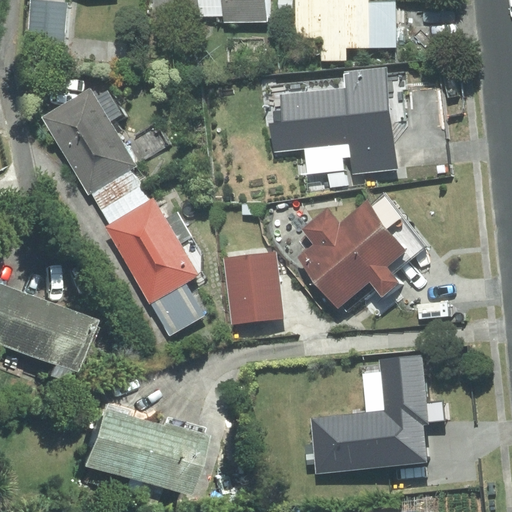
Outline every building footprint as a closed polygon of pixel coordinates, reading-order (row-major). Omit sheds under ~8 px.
[(70,1),(35,0),(34,45),(68,46),(70,1)] [(270,0),(202,0),(203,18),(227,17),(227,22),(271,22),(270,0)] [(299,0),(300,40),(325,39),(325,61),(350,61),(350,49),(400,48),(400,1),(373,2),(372,0),(299,0)] [(403,170),(392,68),(349,72),(350,88),(298,94),(305,150),(352,145),(355,175),(403,170)] [(95,193),(113,225),(110,227),(172,337),(208,317),(190,285),(205,277),(161,199),(154,202),(135,170),(143,166),(98,88),(47,117),(91,195),(95,193)] [(300,156),(278,158),(281,188),(303,186),(300,156)] [(394,268),(414,252),(372,200),(345,223),(333,208),(306,230),(318,245),(301,258),(343,309),(376,283),(389,298),(407,283),(394,268)] [(86,322),(0,289),(0,349),(66,374),(86,322)] [(93,411),(76,468),(178,497),(195,438),(192,438),(194,430),(157,419),(154,427),(151,425),(150,428),(119,419),(121,411),(99,405),(96,412),(93,411)] [(319,475),(435,463),(430,407),(313,419),(319,475)]
